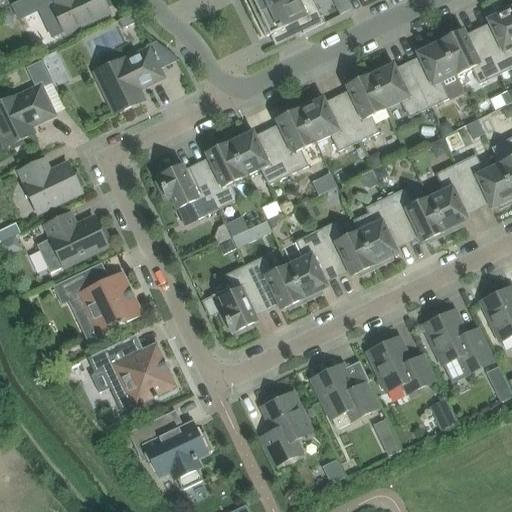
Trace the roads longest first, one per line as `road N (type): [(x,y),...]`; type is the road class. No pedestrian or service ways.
road 1 (residential): [(234,95),(117,157),(113,171),(211,376),(233,377),(511,243)]
road 2 (residential): [(234,95),(433,0)]
road 3 (residential): [(155,0),(234,95)]
